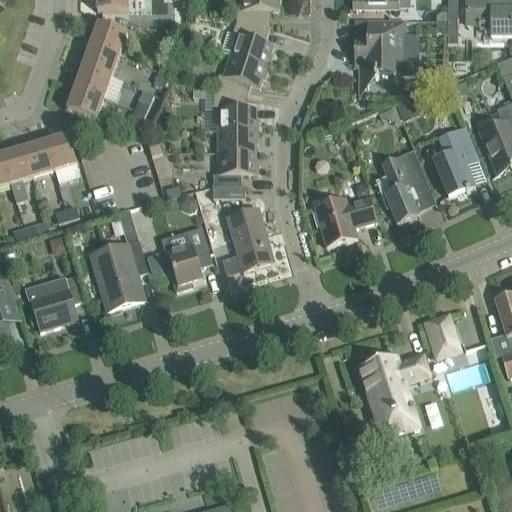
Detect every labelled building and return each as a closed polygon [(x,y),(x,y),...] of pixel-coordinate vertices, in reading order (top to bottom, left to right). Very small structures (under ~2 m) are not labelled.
[(128,16),(128,0),(94,0),(95,1),(98,1),(98,16),(128,16)] [(186,38),(186,0),(174,0),(174,38),(186,38)] [(281,5),(281,0),(241,0),(241,14),(236,14),(236,26),(265,31),(265,15),(280,15),(280,5),(281,5)] [(411,12),(410,0),(356,0),(357,12),(411,12)] [(511,1),(500,1),(467,1),(467,29),(492,29),(492,42),(507,42),(511,41),(511,1)] [(260,46),(265,31),(236,26),(233,37),(237,39),(230,59),(269,72),(272,60),(271,60),(274,50),(260,46)] [(403,58),(406,58),(420,58),(420,39),(406,40),(406,26),(370,26),(370,41),(360,41),(360,50),(356,50),(356,71),(360,71),(360,99),(383,79),(403,79),(403,58)] [(448,38),(448,26),(437,26),(437,38),(448,38)] [(91,40),(88,48),(120,59),(128,38),(99,27),(94,41),(91,40)] [(120,59),(88,48),(85,57),(88,58),(84,71),(112,81),(120,59)] [(265,84),(269,72),(230,59),(224,80),(219,79),(214,96),(242,100),(246,88),(260,93),(263,84),(265,84)] [(511,62),(497,68),(504,84),(511,80),(511,62)] [(163,67),(159,77),(169,82),(174,72),(163,67)] [(112,81),(84,71),(79,84),(76,83),(73,91),(105,103),(112,81)] [(165,92),(169,82),(159,77),(155,87),(165,92)] [(511,80),(503,84),(511,104),(511,80)] [(105,103),(73,91),(70,100),(73,101),(68,114),(97,125),(105,103)] [(242,113),(242,100),(214,96),(214,114),(218,114),(218,136),(258,136),(258,123),(257,123),(257,113),(242,113)] [(150,111),(139,106),(135,116),(145,121),(150,111)] [(511,135),(511,134),(511,108),(497,114),(503,128),(480,138),(498,180),(511,174),(511,135)] [(141,131),(145,121),(135,116),(130,126),(141,131)] [(479,166),(468,139),(465,132),(439,142),(446,159),(434,165),(435,167),(443,185),(445,184),(452,201),(466,195),(467,197),(471,195),(471,193),(476,191),(467,170),(479,166)] [(258,148),(258,136),(218,136),(218,157),(256,157),(256,148),(258,148)] [(54,141),(45,143),(55,176),(78,169),(69,140),(55,144),(54,141)] [(55,176),(45,143),(37,146),(38,149),(25,153),(33,182),(55,176)] [(161,148),(149,152),(152,161),(164,157),(161,148)] [(33,182),(25,153),(11,157),(10,154),(2,156),(11,189),(17,208),(29,204),(23,185),(33,182)] [(0,192),(11,189),(2,156),(0,156),(0,192)] [(438,212),(430,193),(415,156),(382,169),(389,185),(387,186),(387,185),(377,189),(383,203),(387,201),(398,230),(420,221),(418,214),(434,208),(436,212),(438,212)] [(257,167),(256,157),(218,157),(218,179),(213,179),(214,191),(242,191),(242,180),(258,180),(258,166),(257,167)] [(246,191),(242,191),(214,191),(214,204),(226,204),(246,204),(246,191)] [(346,205),(316,214),(327,252),(358,243),(355,233),(378,227),(371,203),(348,210),(346,205)] [(77,211),(66,214),(70,225),(80,222),(77,211)] [(70,225),(66,214),(56,217),(59,229),(70,225)] [(274,268),(259,214),(228,223),(239,260),(223,265),(227,281),(274,268)] [(50,238),(47,230),(46,227),(35,230),(24,233),(28,244),(50,238)] [(28,244),(24,233),(14,236),(18,247),(28,244)] [(166,258),(168,257),(174,275),(171,276),(171,277),(177,296),(194,291),(193,288),(204,285),(198,266),(211,262),(206,243),(202,233),(163,245),(166,258)] [(149,278),(144,259),(140,246),(92,260),(103,297),(109,316),(145,306),(138,281),(149,278)] [(164,257),(147,262),(153,285),(171,280),(164,257)] [(74,309),(86,305),(80,286),(79,280),(66,284),(67,288),(56,291),(55,287),(28,295),(31,305),(35,318),(40,337),(79,325),(74,309)] [(0,348),(12,345),(7,329),(21,325),(9,285),(0,287),(0,348)] [(511,357),(511,300),(495,306),(511,357)] [(449,320),(426,328),(435,358),(459,350),(449,320)] [(511,357),(502,360),(508,383),(511,381),(511,357)] [(360,373),(383,445),(420,434),(405,389),(417,385),(411,366),(422,362),(422,363),(424,363),(423,361),(399,369),(397,361),(360,373)] [(498,443),(511,438),(511,423),(494,430),(498,443)]
